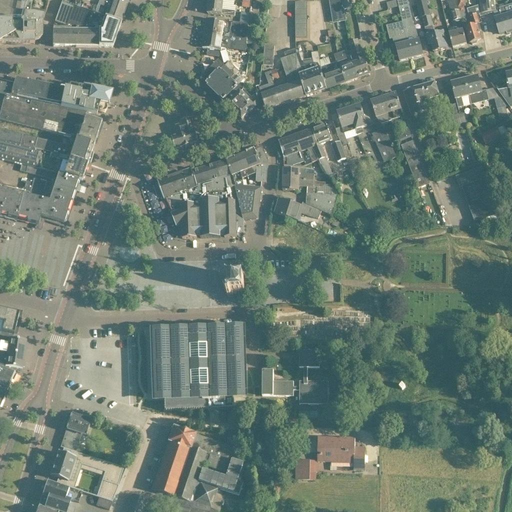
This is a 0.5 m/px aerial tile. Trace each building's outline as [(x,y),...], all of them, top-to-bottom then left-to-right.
[(0,0),(0,44),(4,45),(5,45),(8,45),(11,45),(14,45),(17,45),(20,45),(23,45),(23,44),(34,44),(34,41),(36,41),(38,40),(39,40),(41,39),(42,37),(42,36),(43,34),(43,24),(45,15),(46,12),(39,10),(37,10),(36,9),(34,9),(32,9),(31,9),(32,6),(33,2),(33,0),(0,0)] [(121,24),(129,1),(125,0),(62,0),(62,3),(74,7),(92,13),(121,24)] [(235,16),(235,12),(234,12),(234,10),(234,0),(209,0),(208,14),(222,16),(222,15),(235,16)] [(342,0),(343,3),(344,10),(355,8),(353,0),(342,0)] [(407,0),(401,0),(398,1),(400,11),(403,23),(404,30),(408,43),(412,59),(424,56),(421,46),(420,40),(416,41),(413,28),(414,27),(407,0)] [(426,0),(415,0),(420,18),(422,18),(426,35),(429,45),(432,44),(434,53),(448,49),(446,41),(443,32),(435,34),(433,26),(431,16),(426,0)] [(453,21),(461,19),(460,13),(456,0),(454,0),(454,1),(448,2),(453,21)] [(456,0),(460,13),(465,12),(464,7),(466,6),(464,0),(456,0)] [(477,0),(478,6),(480,16),(492,13),(490,2),(489,0),(477,0)] [(62,3),(54,22),(67,27),(70,18),(74,7),(62,3)] [(343,3),(335,5),(338,19),(346,18),(344,10),(343,3)] [(472,26),(465,28),(467,34),(470,44),(471,43),(473,45),(477,44),(477,42),(482,40),(479,32),(481,31),(480,25),(479,24),(482,23),(480,16),(478,6),(467,9),(469,17),(472,26)] [(496,11),(494,12),(496,19),(495,19),(497,25),(500,35),(506,33),(507,34),(507,35),(511,33),(511,19),(510,15),(508,6),(500,9),(500,10),(496,11)] [(92,13),(74,7),(70,18),(91,26),(117,35),(118,32),(119,30),(121,24),(92,13)] [(90,48),(91,26),(70,18),(67,27),(67,30),(66,47),(90,48)] [(207,20),(203,48),(204,49),(217,50),(220,51),(220,48),(227,49),(246,52),(247,41),(248,27),(248,25),(246,23),(240,23),(233,22),(233,24),(232,24),(225,22),(224,22),(217,21),(207,20)] [(412,59),(408,43),(404,30),(403,23),(393,25),(396,37),(393,38),(395,46),(392,47),(395,57),(398,56),(400,62),(412,59)] [(113,48),(117,35),(91,26),(90,48),(113,48)] [(66,47),(67,30),(53,30),(53,27),(53,47),(66,47)] [(461,31),(460,27),(454,28),(455,33),(449,34),(453,48),(467,44),(463,31),(461,31)] [(359,79),(370,75),(358,40),(349,43),(351,48),(354,56),(351,57),(351,58),(353,64),(359,79)] [(265,46),(263,66),(273,67),(275,47),(265,46)] [(286,58),(281,60),(283,68),(288,82),(287,83),(288,87),(293,102),(306,98),(301,82),(300,79),(298,80),(298,78),(296,54),(295,49),(287,52),(284,53),(286,58)] [(337,54),(334,55),(337,63),(339,62),(347,59),(345,51),(344,51),(337,54)] [(303,53),(296,54),(298,78),(298,80),(300,79),(301,82),(306,98),(327,90),(323,76),(321,68),(320,61),(319,53),(312,53),(312,59),(304,60),(303,53)] [(238,75),(241,73),(229,62),(225,67),(224,66),(208,83),(208,86),(218,96),(233,80),(235,82),(240,77),(239,76),(238,75)] [(337,63),(331,65),(334,73),(332,73),(337,87),(347,84),(341,68),(339,62),(337,63)] [(347,84),(359,79),(353,64),(341,68),(347,84)] [(327,90),(337,87),(332,73),(334,73),(331,65),(321,68),(323,76),(327,90)] [(277,70),(271,72),(274,81),(279,79),(277,70)] [(269,85),(259,88),(261,96),(263,101),(266,110),(266,111),(280,106),(275,91),(276,91),(273,81),(274,81),(271,72),(265,74),(269,85)] [(498,90),(511,109),(511,108),(510,107),(511,106),(511,73),(507,74),(508,84),(507,84),(508,87),(509,86),(509,89),(504,89),(499,90),(498,90)] [(233,80),(218,96),(224,102),(224,101),(229,105),(244,90),(239,85),(245,79),(240,75),(239,76),(240,77),(235,82),(233,80)] [(478,76),(465,80),(469,97),(471,105),(489,100),(486,91),(482,92),(480,86),(478,76)] [(4,96),(4,100),(13,102),(40,109),(41,105),(56,107),(60,90),(53,88),(53,85),(49,84),(47,82),(43,81),(41,82),(37,81),(37,82),(36,85),(31,84),(15,80),(13,87),(7,85),(4,96)] [(471,105),(469,97),(465,80),(452,83),(456,100),(458,109),(464,107),(471,105)] [(438,93),(435,83),(413,89),(413,88),(406,90),(406,91),(403,92),(412,117),(421,114),(434,110),(430,99),(439,97),(438,93)] [(77,93),(73,111),(87,113),(97,115),(98,111),(99,112),(100,113),(101,113),(102,114),(104,113),(105,113),(106,112),(107,111),(107,110),(107,108),(107,107),(106,106),(108,106),(111,95),(92,91),(92,89),(83,87),(82,89),(78,88),(78,90),(77,93)] [(280,106),(293,102),(288,87),(275,91),(280,106)] [(60,90),(56,107),(67,109),(73,111),(77,93),(71,92),(68,91),(63,90),(60,90)] [(229,105),(228,106),(242,120),(254,108),(261,101),(259,95),(255,96),(252,98),(244,90),(229,105)] [(391,120),(404,116),(397,94),(384,98),(391,120)] [(384,98),(371,102),(376,118),(381,124),(384,129),(387,134),(395,132),(391,120),(384,98)] [(40,109),(13,102),(4,100),(0,113),(0,120),(63,136),(93,145),(93,143),(94,143),(97,135),(97,136),(98,133),(101,123),(101,124),(101,123),(85,118),(87,113),(73,111),(67,109),(56,107),(41,105),(40,109)] [(361,106),(349,109),(356,130),(358,136),(364,134),(362,129),(367,127),(366,121),(361,106)] [(506,108),(498,110),(501,121),(504,120),(509,119),(506,108)] [(353,159),(344,134),(356,130),(349,109),(337,113),(342,128),(337,130),(354,179),(364,176),(357,158),(353,159)] [(456,130),(468,126),(464,113),(452,117),(456,130)] [(175,150),(199,142),(191,119),(181,122),(182,125),(176,127),(177,129),(175,130),(177,136),(172,138),(175,150)] [(326,124),(312,130),(318,146),(314,148),(318,161),(319,161),(326,158),(321,145),(332,141),(330,134),(326,124)] [(497,127),(481,135),(486,145),(493,141),(499,138),(502,137),(502,136),(498,128),(497,127)] [(0,159),(21,165),(27,167),(31,168),(35,169),(39,170),(42,171),(46,171),(50,172),(54,173),(58,174),(67,177),(78,181),(79,181),(82,182),(88,165),(43,151),(42,152),(34,150),(22,147),(22,144),(20,144),(21,139),(22,135),(0,129),(0,159)] [(390,160),(396,157),(387,134),(384,129),(378,132),(390,160)] [(302,133),(297,135),(302,152),(305,151),(306,153),(308,152),(313,163),(318,161),(314,148),(318,146),(312,130),(302,133)] [(384,162),(390,160),(378,132),(372,134),(379,150),(384,162)] [(21,139),(20,144),(22,144),(22,147),(34,150),(42,152),(43,151),(88,165),(94,146),(94,145),(93,145),(63,136),(61,145),(37,139),(22,135),(21,139)] [(297,135),(279,142),(284,158),(287,158),(287,166),(292,166),(305,162),(302,152),(297,135)] [(418,189),(430,185),(414,142),(402,146),(418,189)] [(339,162),(347,159),(341,143),(332,146),(339,162)] [(268,162),(262,147),(255,150),(255,149),(247,152),(247,153),(239,156),(242,163),(244,162),(247,170),(248,176),(258,172),(257,182),(266,183),(268,162)] [(242,163),(239,156),(235,158),(235,157),(227,160),(227,161),(233,176),(245,222),(253,220),(249,187),(244,187),(243,178),(248,176),(247,170),(244,162),(242,163)] [(227,161),(216,164),(221,181),(218,182),(222,197),(232,238),(237,238),(236,236),(238,236),(238,234),(244,234),(244,222),(245,222),(233,176),(227,161)] [(212,183),(218,182),(221,181),(216,164),(207,167),(212,183)] [(52,180),(56,181),(58,174),(54,173),(50,172),(46,171),(42,171),(39,170),(35,169),(31,168),(27,167),(26,173),(29,174),(33,175),(37,176),(41,177),(44,178),(48,179),(52,180)] [(212,183),(207,167),(193,171),(196,181),(198,187),(198,188),(201,198),(222,197),(218,182),(212,183)] [(489,188),(482,167),(456,177),(461,191),(463,190),(475,223),(499,214),(490,188),(489,188)] [(314,181),(315,175),(306,175),(306,170),(284,169),(283,180),(314,181)] [(160,181),(158,184),(164,200),(165,199),(172,214),(171,215),(177,228),(178,227),(181,238),(183,238),(183,239),(197,239),(197,237),(201,237),(201,239),(212,239),(201,198),(198,188),(197,188),(195,179),(192,170),(179,174),(164,179),(160,181)] [(55,185),(45,218),(56,222),(64,224),(65,220),(66,220),(71,205),(70,205),(75,191),(64,188),(67,177),(58,174),(56,181),(55,185)] [(77,192),(80,184),(77,183),(78,181),(67,177),(64,188),(75,191),(77,192)] [(283,180),(283,191),(299,192),(299,187),(307,187),(307,195),(306,204),(312,207),(333,217),(338,196),(334,189),(326,188),(326,184),(315,183),(315,188),(314,187),(314,181),(283,180)] [(55,185),(39,181),(38,184),(26,182),(24,190),(17,218),(39,223),(41,217),(45,218),(55,185)] [(24,190),(0,184),(0,214),(17,218),(24,190)] [(253,220),(258,219),(262,189),(249,187),(253,220)] [(222,197),(201,198),(212,239),(221,238),(221,236),(225,236),(225,238),(232,238),(222,197)] [(302,207),(294,204),(280,200),(275,215),(300,223),(303,215),(318,219),(322,212),(303,203),(302,207)] [(338,228),(341,222),(335,219),(332,225),(338,228)] [(376,224),(366,227),(369,237),(378,234),(376,224)] [(140,254),(139,251),(138,248),(135,245),(132,244),(129,243),(126,244),(123,246),(121,248),(119,252),(119,255),(120,258),(122,261),(125,263),(128,264),(131,264),(135,263),(137,260),(139,257),(140,254)] [(202,274),(201,296),(215,297),(215,275),(202,274)] [(228,276),(226,278),(229,281),(229,291),(226,294),(226,295),(228,297),(231,297),(231,296),(234,296),(233,294),(236,294),(237,294),(237,292),(241,292),(241,293),(242,294),(244,294),(244,295),(245,295),(245,294),(246,294),(247,293),(246,292),(245,292),(245,290),(244,281),(245,281),(244,279),(245,279),(246,279),(246,278),(246,277),(245,277),(244,277),(243,277),(243,278),(241,278),(240,279),(240,280),(236,280),(236,279),(235,278),(230,278),(228,276)] [(0,331),(2,332),(13,335),(14,335),(19,314),(0,309),(0,331)] [(154,346),(152,347),(152,354),(154,354),(154,359),(152,359),(152,366),(155,366),(155,370),(152,369),(152,370),(154,370),(153,372),(152,373),(154,373),(153,375),(152,375),(154,376),(153,378),(154,379),(153,381),(154,382),(153,384),(154,385),(153,387),(154,388),(153,390),(154,391),(154,393),(153,393),(156,394),(156,400),(154,400),(154,401),(164,400),(164,402),(164,412),(208,410),(213,410),(220,410),(233,410),(233,400),(233,398),(242,398),(242,397),(241,397),(241,391),(243,390),(242,388),(243,387),(242,385),(243,384),(242,384),(242,382),(243,381),(242,381),(242,379),(243,378),(242,378),(241,376),(243,375),(242,375),(241,373),(243,372),(242,372),(241,370),(243,370),(242,369),(241,367),(242,367),(242,366),(240,367),(240,363),(242,363),(242,356),(240,356),(239,351),(242,351),(241,344),(239,344),(239,334),(240,334),(220,334),(220,331),(178,332),(173,332),(173,336),(168,336),(155,336),(152,336),(152,337),(154,337),(154,338),(154,346)] [(0,351),(7,353),(24,355),(26,341),(12,339),(9,339),(8,344),(0,342),(0,339),(0,338),(0,351)] [(0,351),(0,368),(4,370),(15,374),(17,369),(22,370),(24,355),(7,353),(0,351)] [(263,383),(261,386),(263,386),(263,396),(294,397),(294,391),(300,391),(300,405),(329,405),(329,382),(308,382),(308,368),(314,368),(320,368),(320,353),(314,353),(310,351),(309,353),(301,353),(301,368),(305,368),(305,382),(304,386),(300,386),(300,388),(294,388),(294,382),(282,382),(282,383),(281,384),(274,383),(274,382),(274,371),(263,371),(263,383)] [(0,387),(7,391),(9,392),(11,386),(16,375),(14,375),(15,374),(4,370),(0,368),(0,387)] [(61,448),(60,448),(64,449),(76,453),(82,435),(86,436),(88,432),(91,422),(90,422),(71,416),(71,415),(66,430),(68,430),(62,447),(61,447),(61,448)] [(153,490),(152,491),(162,494),(173,498),(171,505),(172,505),(190,509),(196,510),(197,510),(203,511),(204,511),(209,511),(210,509),(216,494),(217,489),(201,484),(200,484),(197,483),(199,476),(200,476),(198,482),(220,489),(220,490),(239,496),(243,483),(240,482),(238,482),(237,481),(238,479),(243,464),(231,460),(225,478),(202,470),(201,471),(203,465),(207,466),(206,467),(223,472),(227,461),(227,460),(231,447),(195,435),(174,428),(165,452),(163,459),(156,480),(153,490)] [(365,471),(366,449),(355,449),(355,439),(318,438),(318,462),(354,463),(354,471),(365,471)] [(58,453),(50,477),(54,478),(58,479),(58,480),(56,484),(74,490),(81,469),(82,465),(104,473),(103,477),(96,498),(99,498),(112,503),(126,469),(81,455),(76,453),(64,449),(62,454),(58,453)] [(296,461),(295,480),(310,481),(316,481),(316,479),(316,472),(310,472),(310,461),(296,461)] [(47,482),(42,497),(56,502),(58,496),(71,501),(79,503),(80,499),(82,492),(74,490),(56,484),(49,482),(47,482)] [(143,511),(144,509),(147,499),(132,495),(126,511),(143,511)] [(56,502),(42,497),(39,506),(55,511),(67,511),(71,501),(58,496),(56,502)] [(99,498),(96,506),(109,511),(112,503),(99,498)] [(241,511),(244,511),(248,509),(242,502),(237,507),(241,511)]
